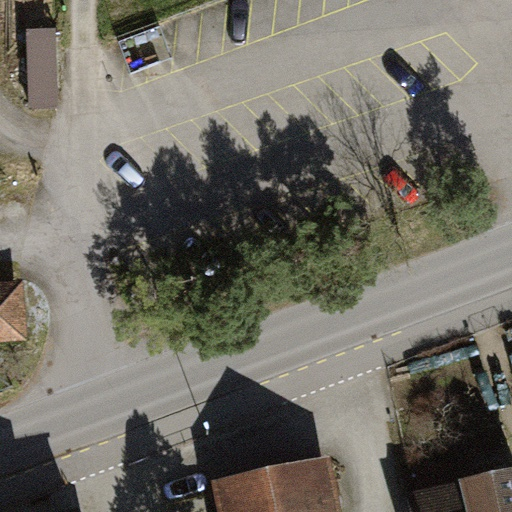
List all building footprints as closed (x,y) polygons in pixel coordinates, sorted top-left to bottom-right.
[(62,34),(33,34),(32,109),(60,110),(62,34)] [(24,283),(0,284),(0,346),(28,344),(24,283)] [(464,459),(402,472),(410,511),(472,511),(467,485),(469,484),(464,459)] [(341,511),(331,461),(213,486),(218,511),(341,511)] [(511,511),(511,475),(469,484),(467,485),(472,511),(511,511)]
